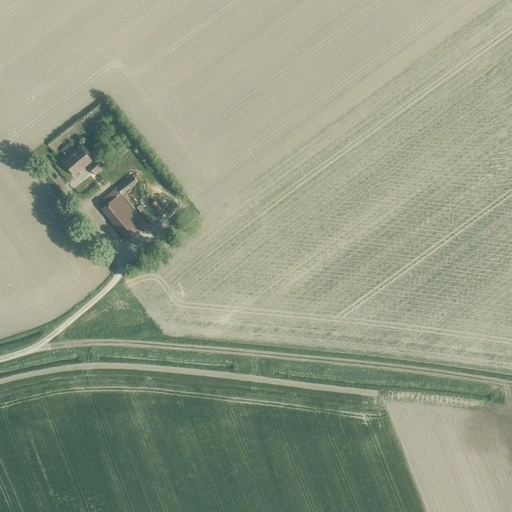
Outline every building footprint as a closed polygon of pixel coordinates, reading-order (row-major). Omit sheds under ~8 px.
[(105,138),(98,142),(102,147),(108,143),(105,138)] [(80,146),(62,162),(73,175),(86,165),(94,175),(105,166),(97,157),(92,161),(80,146)] [(122,194),(138,181),(133,175),(117,189),(116,188),(100,202),(104,207),(102,208),(129,241),(148,225),(122,194)] [(161,175),(158,180),(166,184),(169,179),(161,175)] [(156,201),(152,205),(159,212),(163,208),(156,201)]
